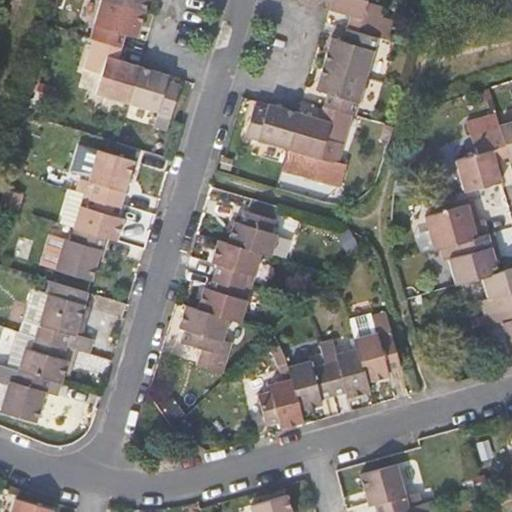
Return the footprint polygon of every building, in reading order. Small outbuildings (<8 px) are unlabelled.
[(107,0),(100,0),(89,36),(92,37),(120,46),(124,33),(136,37),(144,11),(107,0)] [(107,0),(144,11),(147,0),(107,0)] [(364,0),(332,0),(330,8),(351,14),(346,28),(377,37),(396,42),(401,22),(381,16),(383,8),(365,1),(364,0)] [(365,75),(377,37),(346,28),(342,41),(332,39),(325,63),(365,75)] [(93,92),(127,102),(138,67),(116,60),(120,46),(92,37),(83,66),(99,71),(93,92)] [(371,55),(368,77),(380,79),(383,57),(371,55)] [(354,113),(365,75),(325,63),(316,90),(326,93),(323,104),(353,113),(354,113)] [(180,84),(167,80),(168,76),(138,67),(127,102),(157,111),(153,124),(166,128),(180,84)] [(242,137),(287,150),(298,113),(299,112),(268,104),(266,110),(251,106),(242,137)] [(319,119),(298,113),(287,150),(318,160),(324,139),(344,145),(353,113),(323,104),(319,119)] [(496,113),(467,121),(471,135),(500,127),(499,124),(496,113)] [(511,120),(499,124),(500,127),(508,156),(510,161),(511,159),(511,120)] [(508,156),(500,127),(471,135),(474,153),(455,158),(464,191),(465,191),(500,181),(495,159),(508,156)] [(79,176),(75,190),(84,193),(121,203),(133,161),(96,150),(87,179),(79,176)] [(70,189),(60,222),(73,226),(84,193),(75,190),(70,189)] [(84,193),(73,226),(105,236),(117,239),(124,217),(117,215),(121,203),(84,193)] [(440,207),(441,209),(466,202),(471,222),(482,219),(475,196),(440,207)] [(278,207),(254,199),(250,212),(244,211),(240,224),(233,221),(227,242),(262,253),(272,256),(278,234),(271,231),(274,220),(278,207)] [(422,215),(431,249),(439,247),(486,234),(482,219),(471,222),(466,202),(441,209),(422,215)] [(92,279),(105,236),(73,226),(70,239),(63,237),(54,268),(92,279)] [(499,258),(492,232),(486,234),(493,260),(499,258)] [(493,260),(486,234),(439,247),(443,261),(446,260),(452,284),(481,276),(496,272),(493,260)] [(215,263),(212,275),(251,287),(262,253),(227,242),(218,239),(211,262),(215,263)] [(479,300),(483,313),(511,304),(511,267),(496,272),(481,276),(487,297),(479,300)] [(84,307),(89,292),(34,275),(29,289),(29,290),(31,291),(23,319),(8,315),(4,327),(80,350),(89,352),(92,339),(82,336),(76,334),(84,307)] [(203,286),(197,308),(229,317),(241,321),(251,287),(212,275),(208,288),(203,286)] [(8,315),(23,319),(31,291),(29,290),(29,289),(17,285),(8,315)] [(362,303),(363,309),(376,305),(374,300),(362,303)] [(339,309),(348,339),(351,349),(360,382),(382,376),(380,370),(394,366),(376,305),(363,309),(362,303),(339,309)] [(181,342),(201,348),(196,365),(221,372),(230,342),(222,339),(229,317),(197,308),(185,304),(178,327),(185,329),(181,342)] [(511,304),(483,313),(486,325),(500,321),(510,353),(511,352),(511,304)] [(90,309),(84,307),(76,334),(82,336),(90,309)] [(4,327),(2,326),(0,333),(0,334),(32,343),(30,349),(23,347),(17,368),(51,378),(62,381),(64,373),(68,361),(76,363),(80,350),(4,327)] [(32,343),(0,334),(0,363),(17,368),(23,347),(30,349),(32,343)] [(341,398),(362,392),(360,382),(351,349),(327,356),(322,338),(311,341),(313,350),(326,395),(339,392),(341,398)] [(273,368),(275,367),(281,366),(275,345),(267,348),(273,368)] [(313,399),(326,395),(313,350),(299,354),(301,363),(281,369),(294,411),(315,405),(313,399)] [(435,359),(424,362),(419,363),(424,379),(428,378),(439,375),(435,362),(435,359)] [(73,375),(76,363),(68,361),(64,373),(73,375)] [(281,369),(281,366),(275,367),(279,382),(263,386),(265,393),(251,398),(260,428),(274,424),(276,428),(297,422),(294,411),(281,369)] [(0,410),(38,421),(51,378),(17,368),(13,382),(8,380),(0,407),(0,410)] [(374,503),(376,511),(389,511),(420,503),(415,488),(404,491),(396,464),(361,474),(369,504),(374,503)] [(249,506),(251,511),(292,511),(288,495),(249,506)] [(442,511),(438,498),(420,503),(422,511),(442,511)] [(16,500),(11,511),(50,511),(51,509),(16,500)] [(422,511),(420,503),(389,511),(422,511)]
